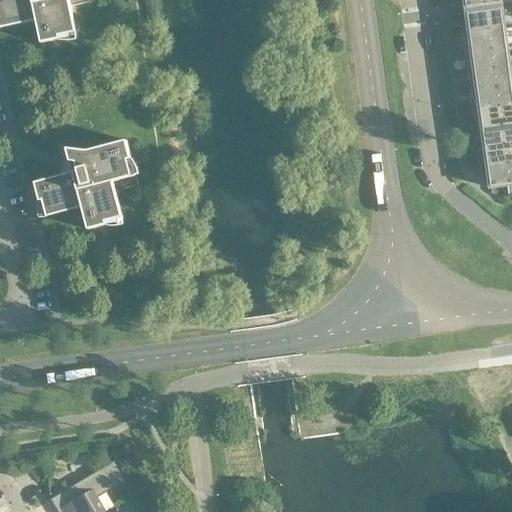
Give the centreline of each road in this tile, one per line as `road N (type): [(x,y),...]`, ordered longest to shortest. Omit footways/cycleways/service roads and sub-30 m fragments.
road 1 (residential): [(511,243),(450,197),(434,173),(410,0)]
road 2 (residential): [(0,216),(26,303),(0,323)]
